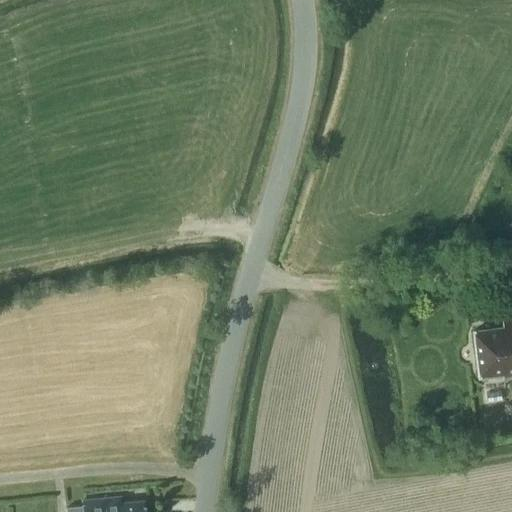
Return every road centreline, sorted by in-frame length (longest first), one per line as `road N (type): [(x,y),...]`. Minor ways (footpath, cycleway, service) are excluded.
road 1 (tertiary): [(204,511),(237,321),(303,81),(304,0)]
road 2 (track): [(251,271),(333,284),(511,266)]
